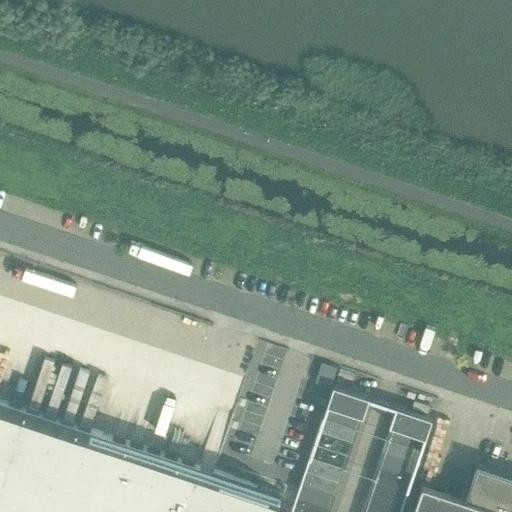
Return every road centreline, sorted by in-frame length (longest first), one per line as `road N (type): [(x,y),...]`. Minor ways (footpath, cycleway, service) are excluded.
road 1 (unclassified): [(0,225),(511,397)]
road 2 (unknown): [(345,511),(402,360)]
